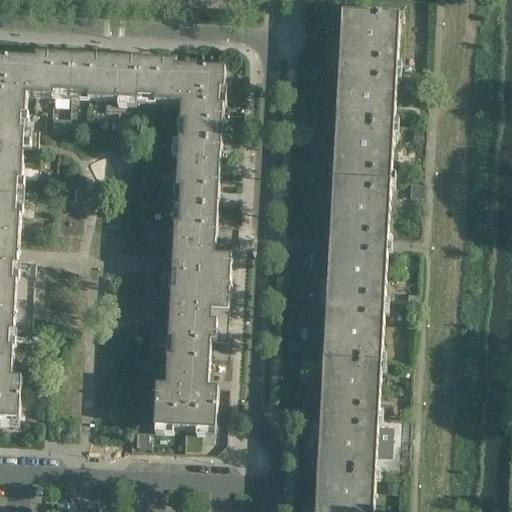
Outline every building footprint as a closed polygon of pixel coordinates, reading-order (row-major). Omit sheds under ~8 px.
[(398,75),(401,18),(342,15),(342,26),(349,26),(349,34),(343,33),(342,47),(349,48),(347,72),(398,75)] [(138,117),(139,105),(141,63),(142,55),(109,54),(109,62),(107,103),(106,115),(138,117)] [(53,101),(55,59),(37,58),(37,62),(0,60),(0,132),(22,133),(23,118),(27,118),(28,99),(53,101)] [(71,102),(73,60),(55,59),(53,101),(71,102)] [(89,102),(91,61),(73,60),(71,102),(89,102)] [(107,103),(109,62),(91,61),(89,102),(107,103)] [(221,108),(222,92),(226,92),(227,72),(178,70),(178,65),(141,63),(139,105),(183,107),(182,126),(186,126),(185,142),(223,144),(225,108),(221,108)] [(395,130),(398,75),(347,72),(346,96),(339,96),(339,107),(345,108),(344,117),(337,117),(336,126),(395,130)] [(392,185),(395,130),(336,126),(336,136),(343,137),(343,144),(337,143),(336,158),(343,158),(341,183),(392,185)] [(38,166),(39,146),(40,134),(22,133),(0,132),(0,164),(25,166),(38,166)] [(222,162),(223,144),(185,142),(181,142),(179,174),(221,176),(229,177),(230,163),(222,162)] [(0,182),(24,183),(25,166),(0,164),(0,182)] [(220,194),(221,176),(179,174),(178,192),(220,194)] [(0,199),(23,201),(24,183),(0,182),(0,199)] [(386,311),(389,251),(392,185),(341,183),(340,207),(333,207),(333,221),(339,222),(338,248),(336,269),(330,269),(329,284),(336,284),(335,308),(386,311)] [(219,212),(220,194),(178,192),(177,209),(219,212)] [(0,217),(22,219),(23,201),(0,199),(0,217)] [(218,229),(219,212),(177,209),(176,227),(218,229)] [(33,335),(37,267),(19,266),(20,253),(22,219),(0,217),(0,333),(16,334),(33,335)] [(229,345),(232,278),(233,270),(233,260),(225,259),(226,247),(218,247),(218,229),(176,227),(174,267),(174,274),(156,273),(153,341),(170,342),(212,344),(229,345)] [(383,366),(386,311),(335,308),(333,332),(327,331),(326,343),(332,344),(332,353),(324,353),(324,363),(383,366)] [(13,381),(14,370),(16,334),(0,333),(0,422),(21,424),(23,381),(13,381)] [(211,362),(212,344),(170,342),(169,360),(211,362)] [(210,380),(211,362),(169,360),(168,378),(210,380)] [(380,422),(383,366),(324,363),(323,373),(331,373),(330,381),(324,380),(323,395),(330,395),(329,419),(380,422)] [(217,434),(220,392),(210,391),(210,380),(168,378),(168,389),(158,388),(155,431),(217,434)] [(377,477),(380,422),(329,419),(328,443),(321,443),(320,454),(327,455),(326,464),(318,464),(318,474),(377,477)] [(374,511),(377,477),(318,474),(317,483),(325,484),(325,491),(318,491),(317,505),(324,505),(323,511),(374,511)]
